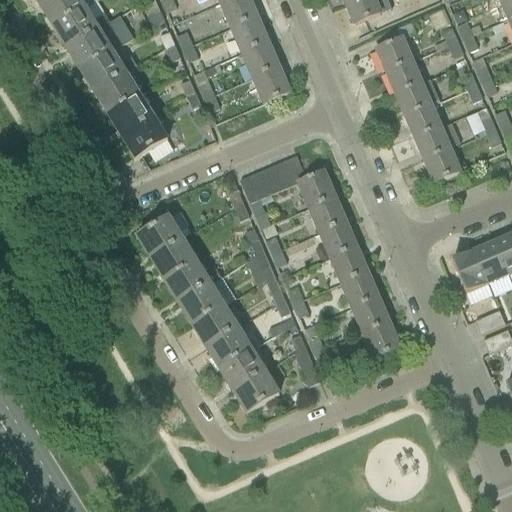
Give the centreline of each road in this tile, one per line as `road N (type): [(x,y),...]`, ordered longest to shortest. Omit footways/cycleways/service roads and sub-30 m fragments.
road 1 (residential): [(446,366),(246,454),(221,449),(92,242),(96,217),(116,208)]
road 2 (residential): [(337,114),(116,208)]
road 3 (residential): [(116,208),(0,21)]
road 4 (residential): [(508,511),(446,366)]
road 5 (residential): [(396,249),(337,114)]
road 6 (residential): [(446,366),(396,249)]
road 7 (primary): [(66,511),(0,404)]
road 8 (residential): [(396,249),(511,199)]
road 9 (residential): [(337,114),(288,0)]
